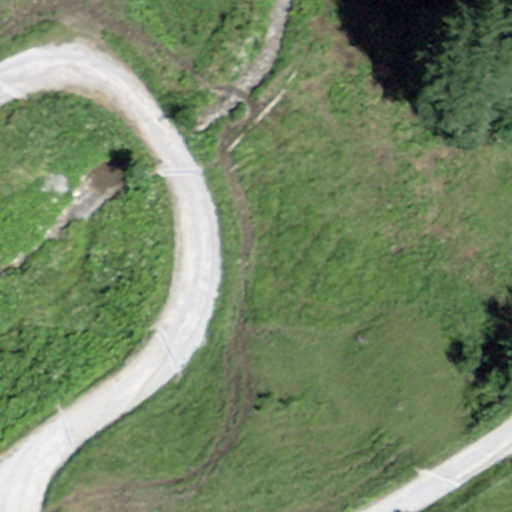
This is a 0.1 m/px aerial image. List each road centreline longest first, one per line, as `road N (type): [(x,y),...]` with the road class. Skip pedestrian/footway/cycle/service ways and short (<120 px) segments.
road 1 (track): [(29,511),(39,464),(63,434),(174,346),(194,314),(204,270),(193,181),(126,85),(86,62)]
road 2 (track): [(511,434),(381,511)]
